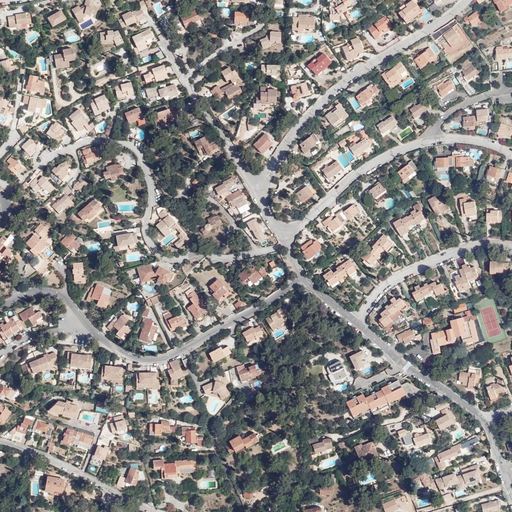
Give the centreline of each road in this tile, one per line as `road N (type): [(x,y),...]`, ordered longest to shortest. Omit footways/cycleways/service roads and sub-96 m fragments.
road 1 (residential): [(285,246),(227,259),(206,252),(162,256),(143,225),(148,182),(133,148),(95,139),(55,151),(42,164)]
road 2 (residential): [(252,188),(334,88),(466,0)]
road 3 (residential): [(86,329),(133,357),(159,358),(302,278)]
road 4 (residential): [(354,322),(406,270),(467,246),(511,245)]
road 5 (residential): [(280,237),(362,169),(431,140)]
road 6 (residential): [(161,37),(252,188)]
road 7 (residential): [(354,322),(482,419)]
road 8 (residential): [(0,441),(55,460),(114,495)]
